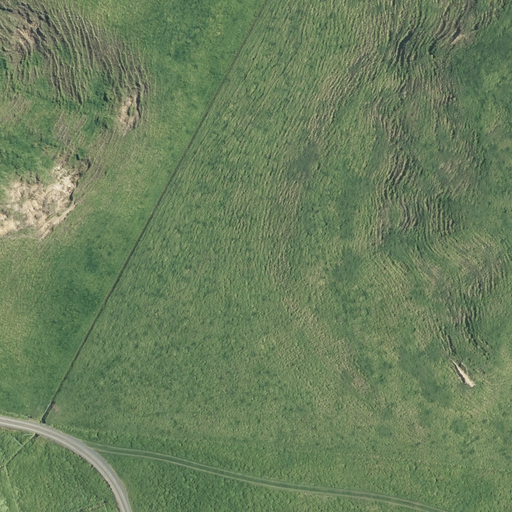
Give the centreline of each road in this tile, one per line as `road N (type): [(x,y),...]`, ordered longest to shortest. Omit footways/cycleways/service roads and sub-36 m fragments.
road 1 (track): [(77,444),(445,511)]
road 2 (track): [(0,418),(77,444),(114,477),(124,511)]
